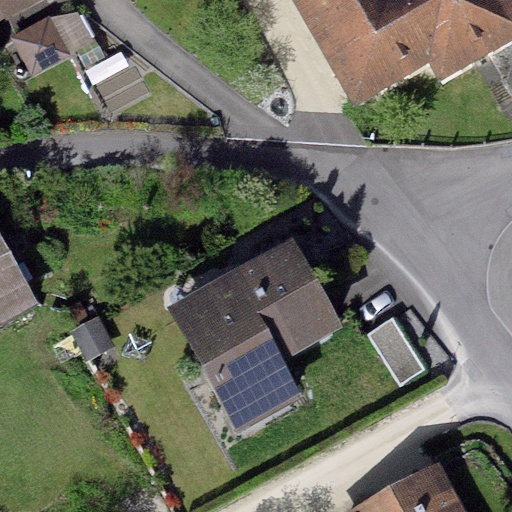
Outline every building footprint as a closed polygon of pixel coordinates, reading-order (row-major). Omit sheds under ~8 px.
[(0,0),(0,9),(16,0),(0,0)] [(294,0),(353,101),(427,59),(441,83),(511,41),(511,23),(498,0),(294,0)] [(326,335),(287,260),(193,309),(232,384),(326,335)] [(0,261),(0,326),(29,309),(0,261)] [(396,321),(370,338),(399,382),(426,365),(396,321)] [(445,511),(431,486),(384,511),(445,511)]
